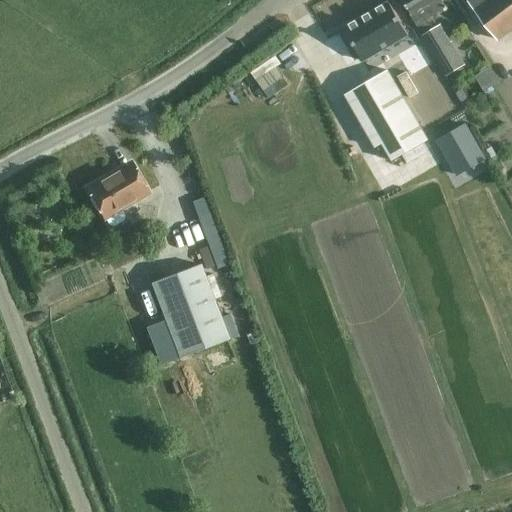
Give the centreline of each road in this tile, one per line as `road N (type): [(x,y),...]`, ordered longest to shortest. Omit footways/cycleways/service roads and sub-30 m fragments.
road 1 (unclassified): [(0,169),(186,70),(280,0)]
road 2 (unclassified): [(83,511),(0,292)]
